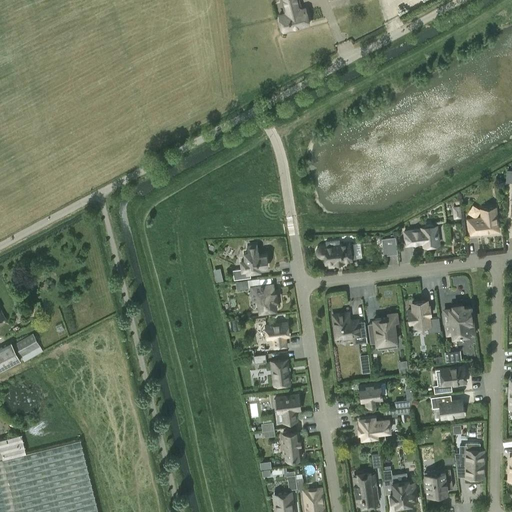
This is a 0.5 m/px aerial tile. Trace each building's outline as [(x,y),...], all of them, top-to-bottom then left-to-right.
[(279,14),(283,30),(309,24),(305,8),(298,10),(295,0),(297,0),(281,0),(285,13),(279,14)] [(484,231),(484,232),(498,230),(495,207),(481,209),(482,217),(468,219),(469,234),(479,232),(479,231),(484,231)] [(425,226),(424,227),(421,227),(421,228),(404,231),(406,244),(423,242),(424,245),(439,244),(436,225),(434,226),(433,225),(432,225),(431,224),(430,224),(428,224),(427,224),(426,225),(425,226)] [(397,253),(395,237),(382,239),(384,255),(397,253)] [(356,258),(354,243),(349,244),(349,243),(339,244),(339,239),(326,241),(326,246),(322,246),(320,247),(318,248),(317,250),(317,252),(318,254),(319,255),(321,256),(323,256),(325,256),(326,263),(334,262),(334,263),(343,262),(343,261),(351,260),(351,258),(356,258)] [(267,266),(266,254),(258,255),(256,245),(248,246),(249,252),(245,252),(246,259),(241,260),(242,269),(233,270),(234,279),(250,277),(249,271),(260,270),(259,267),(267,266)] [(215,275),(216,282),(223,280),(221,273),(215,275)] [(247,280),(235,281),(236,289),(248,288),(247,280)] [(274,300),(277,300),(276,293),(273,293),(272,284),(251,287),(253,300),(258,300),(260,311),(275,309),(274,300)] [(413,310),(408,310),(409,323),(414,323),(415,326),(427,325),(428,332),(441,331),(439,317),(429,318),(428,314),(430,314),(429,305),(427,306),(427,300),(412,302),(413,310)] [(444,310),(448,336),(468,334),(467,322),(472,321),(470,306),(462,307),(462,304),(453,305),(453,308),(444,310)] [(354,343),(367,341),(365,320),(358,321),(357,319),(349,320),(348,312),(333,314),(336,337),(353,335),(354,343)] [(374,323),(368,324),(370,342),(376,342),(376,343),(396,341),(393,322),(397,322),(396,313),(387,314),(387,317),(374,319),(374,323)] [(288,336),(287,322),(266,324),(267,338),(273,338),(274,347),(286,346),(285,336),(288,336)] [(15,343),(21,356),(24,361),(43,351),(33,333),(15,343)] [(0,350),(0,372),(20,362),(11,344),(0,350)] [(445,362),(453,361),(452,351),(444,352),(445,362)] [(266,361),(265,354),(253,355),(254,363),(266,361)] [(274,384),(290,382),(287,359),(271,361),(274,384)] [(408,370),(407,359),(399,359),(399,371),(408,370)] [(466,382),(463,365),(440,368),(442,384),(433,385),(434,392),(452,390),(451,383),(466,382)] [(366,401),(366,405),(378,404),(378,400),(382,399),(382,394),(386,394),(384,382),(380,383),(380,382),(359,385),(361,402),(366,401)] [(300,409),(298,394),(288,395),(288,394),(286,395),(276,396),(276,399),(274,399),(275,410),(277,409),(278,411),(282,411),(284,422),(297,420),(295,409),(300,409)] [(453,416),(462,415),(463,415),(461,399),(448,401),(448,395),(431,397),(432,407),(440,406),(442,418),(453,416)] [(409,406),(400,407),(401,414),(410,413),(409,406)] [(384,416),(390,416),(397,415),(396,407),(383,409),(384,416)] [(402,422),(411,421),(410,413),(401,414),(402,422)] [(375,420),(374,415),(358,417),(359,424),(358,424),(359,432),(361,432),(362,438),(377,436),(376,432),(390,430),(388,418),(375,420)] [(261,422),(262,430),(274,429),(273,421),(261,422)] [(299,437),(298,431),(282,433),(285,459),(301,457),(300,446),(300,437),(299,437)] [(0,511),(97,511),(80,439),(25,452),(21,434),(0,438),(0,511)] [(483,477),(483,449),(480,449),(480,443),(466,443),(466,446),(460,446),(459,465),(465,465),(465,477),(483,477)] [(381,466),(379,452),(371,453),(371,454),(372,454),(374,466),(380,465),(380,466),(381,466)] [(448,492),(448,488),(453,488),(450,468),(435,470),(435,472),(424,474),(427,495),(439,493),(448,492)] [(384,480),(392,479),(391,469),(383,470),(384,480)] [(363,503),(377,501),(373,473),(364,475),(364,480),(355,481),(357,498),(362,498),(363,503)] [(297,488),(296,478),(295,476),(287,477),(289,489),(297,488)] [(304,490),(305,490),(303,477),(296,478),(297,488),(297,491),(304,491),(304,490)] [(395,506),(412,504),(411,501),(417,500),(414,482),(409,483),(408,480),(392,482),(393,493),(390,493),(391,502),(395,501),(395,506)] [(304,491),(304,494),(306,511),(323,511),(321,488),(305,490),(304,490),(304,491)] [(292,511),(290,492),(274,494),(276,511),(292,511)]
